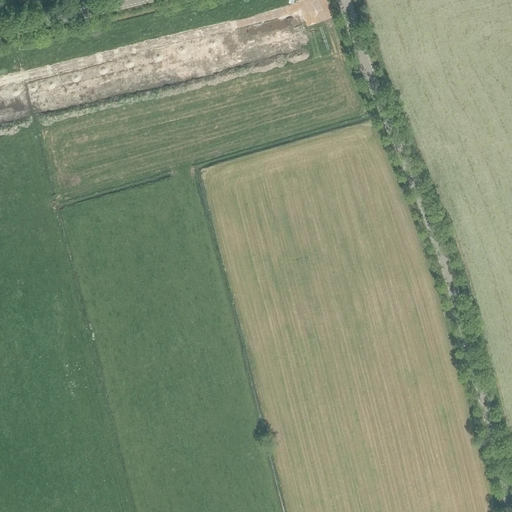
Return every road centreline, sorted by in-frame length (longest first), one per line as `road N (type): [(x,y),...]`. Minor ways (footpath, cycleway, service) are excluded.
road 1 (tertiary): [(511,511),(452,290),(343,0)]
road 2 (tertiary): [(0,33),(141,0)]
